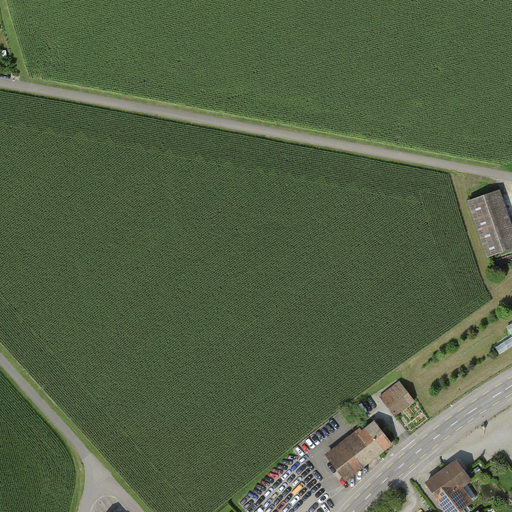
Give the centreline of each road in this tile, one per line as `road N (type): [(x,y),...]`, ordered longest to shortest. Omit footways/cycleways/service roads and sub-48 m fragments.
road 1 (residential): [(511,178),(0,82)]
road 2 (primary): [(354,511),(437,436),(511,386)]
road 3 (residential): [(84,511),(93,487),(87,458),(0,357)]
